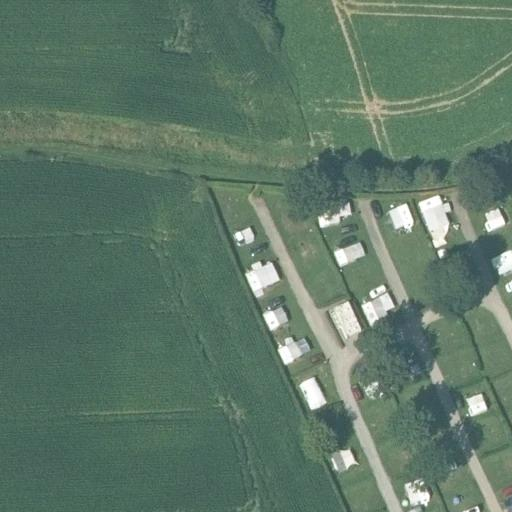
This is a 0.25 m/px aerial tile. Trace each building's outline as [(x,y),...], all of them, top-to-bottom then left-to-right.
[(233,227),(250,220),(243,203),(226,209),(233,227)] [(300,243),(307,263),(325,257),(318,237),(300,243)] [(338,262),(357,255),(351,237),(332,243),(338,262)] [(354,293),(374,288),(371,274),(351,278),(354,293)] [(363,305),(371,328),(393,320),(385,297),(363,305)] [(360,333),(347,304),(332,311),(346,340),(360,333)]
